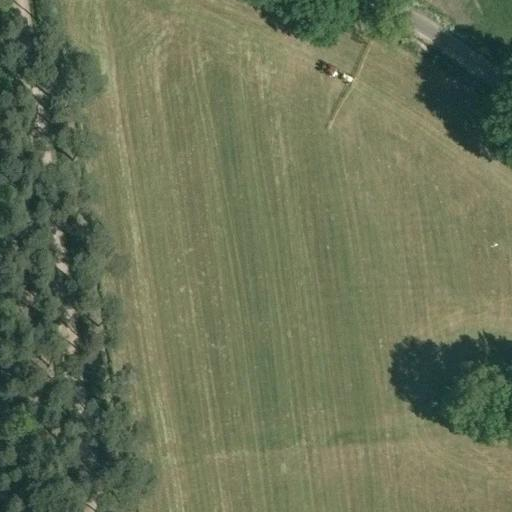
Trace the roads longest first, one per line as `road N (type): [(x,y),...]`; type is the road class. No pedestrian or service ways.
road 1 (unclassified): [(16,0),(91,511)]
road 2 (unclassified): [(511,80),(379,0)]
